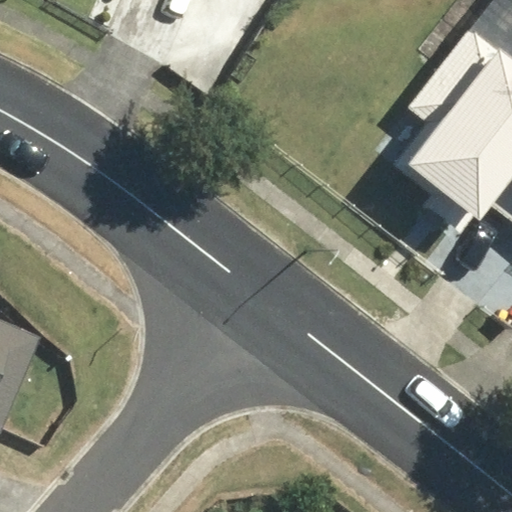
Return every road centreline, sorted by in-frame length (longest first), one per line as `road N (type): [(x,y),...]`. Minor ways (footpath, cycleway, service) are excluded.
road 1 (residential): [(0,115),(84,159),(265,305)]
road 2 (residential): [(265,305),(511,490)]
road 3 (residential): [(81,511),(265,305)]
